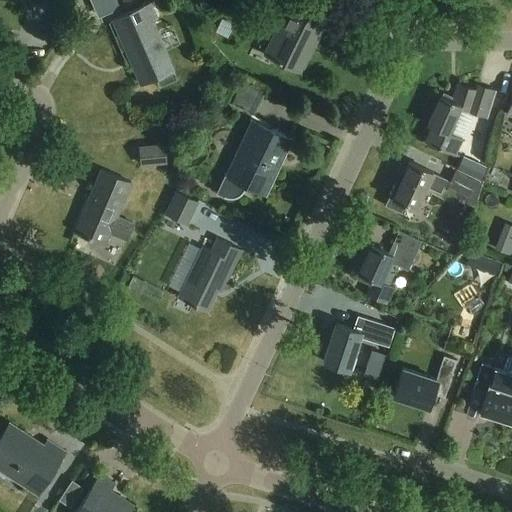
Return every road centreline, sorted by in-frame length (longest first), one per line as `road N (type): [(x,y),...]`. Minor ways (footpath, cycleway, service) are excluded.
road 1 (residential): [(218,465),(407,44)]
road 2 (unclassified): [(218,465),(0,325)]
road 3 (residential): [(511,496),(361,449)]
road 4 (unclassified): [(365,511),(218,465)]
road 5 (residential): [(19,87),(38,100),(43,120),(0,220)]
